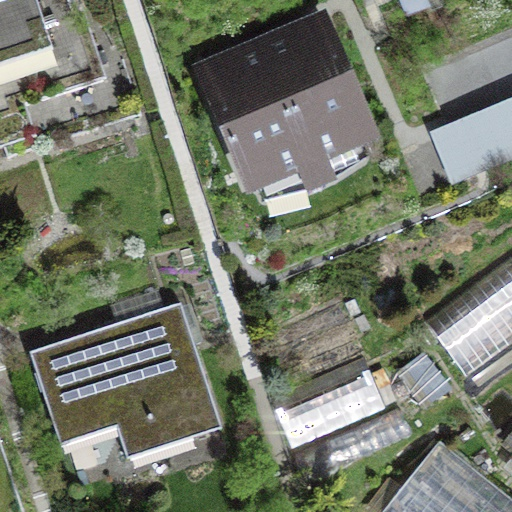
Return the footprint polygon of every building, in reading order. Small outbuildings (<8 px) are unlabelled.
[(0,0),(0,113),(106,80),(87,21),(80,0),(0,0)] [(399,0),(406,16),(427,7),(424,0),(399,0)] [(365,132),(321,27),(207,75),(251,180),(257,178),(265,197),(319,182),(308,156),(365,132)] [(511,109),(469,127),(484,164),(511,152),(511,109)] [(0,149),(9,147),(0,120),(0,149)] [(511,254),(423,320),(466,377),(511,342),(511,254)] [(180,304),(30,353),(60,446),(143,418),(154,451),(221,429),(180,304)] [(269,399),(290,449),(384,407),(363,358),(269,399)] [(0,511),(22,511),(0,442),(0,511)] [(383,511),(511,511),(511,500),(439,442),(383,511)]
